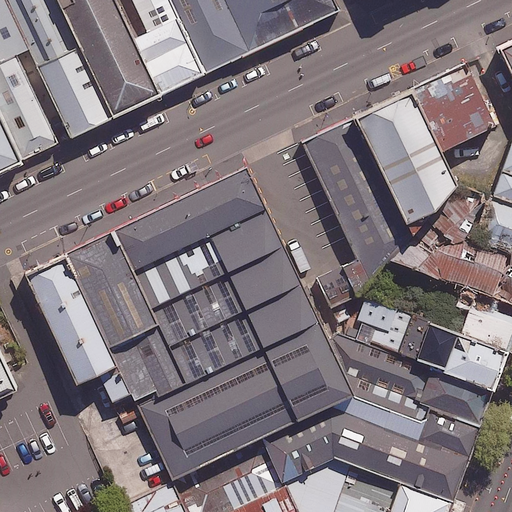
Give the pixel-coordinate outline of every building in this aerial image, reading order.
[(44,49),(20,0),(0,0),(0,72),(34,54),(44,49)] [(49,60),(80,45),(57,0),(20,0),(44,49),(49,60)] [(64,0),(117,110),(157,91),(130,33),(113,0),(64,0)] [(333,7),(329,0),(187,0),(190,5),(217,62),(333,7)] [(157,91),(217,62),(190,5),(130,33),(157,91)] [(511,33),(496,40),(511,77),(511,33)] [(71,132),(112,112),(80,45),(49,60),(39,64),(71,132)] [(0,72),(0,104),(28,159),(74,137),(71,132),(39,64),(34,54),(0,72)] [(470,64),(413,91),(439,147),(496,120),(470,64)] [(404,94),(351,119),(399,220),(452,195),(404,94)] [(0,172),(28,159),(0,104),(0,172)] [(408,239),(351,119),(308,140),(365,260),(408,239)] [(511,142),(502,169),(511,172),(511,142)] [(142,268),(274,205),(254,164),(121,224),(142,268)] [(511,172),(502,169),(494,192),(511,198),(511,172)] [(511,198),(494,192),(477,236),(511,248),(511,198)] [(361,388),(274,205),(142,268),(195,377),(159,394),(143,401),(178,475),(361,388)] [(511,248),(477,236),(433,220),(401,262),(511,302),(511,248)] [(142,268),(121,224),(66,250),(122,369),(137,401),(157,391),(159,394),(195,377),(142,268)] [(122,369),(66,250),(22,270),(78,389),(122,369)] [(369,288),(356,261),(318,278),(331,306),(369,288)] [(508,344),(380,295),(364,338),(491,387),(508,344)] [(481,415),(491,387),(364,338),(341,329),(359,368),(377,375),(481,415)] [(0,365),(0,389),(9,385),(0,365)] [(468,447),(481,415),(377,375),(363,409),(468,447)] [(450,496),(468,447),(363,409),(352,405),(279,438),(297,472),(334,454),(339,455),(450,496)] [(321,511),(443,511),(450,496),(339,455),(302,475),(319,511),(321,511)] [(225,511),(313,511),(297,478),(225,511)] [(192,511),(179,484),(120,511),(192,511)]
